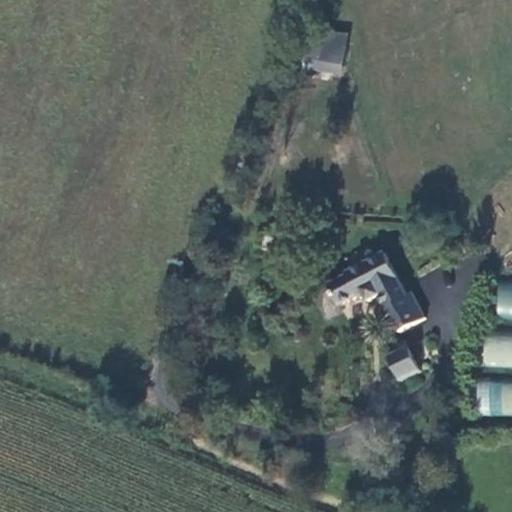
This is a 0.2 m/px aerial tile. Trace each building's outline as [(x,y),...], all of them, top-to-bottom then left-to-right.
[(350,37),(311,31),(305,69),(313,70),(314,64),(346,69),(350,37)] [(351,278),(332,288),(343,309),(362,299),(363,301),(369,298),(373,304),(384,298),(403,334),(429,321),(415,295),(411,297),(388,255),(350,276),(351,278)] [(511,318),(511,283),(497,283),(496,318),(511,318)] [(482,366),(511,367),(511,334),(484,333),(482,366)] [(393,359),(405,383),(425,373),(413,349),(393,359)] [(511,382),(477,380),(475,414),(511,415),(511,382)]
